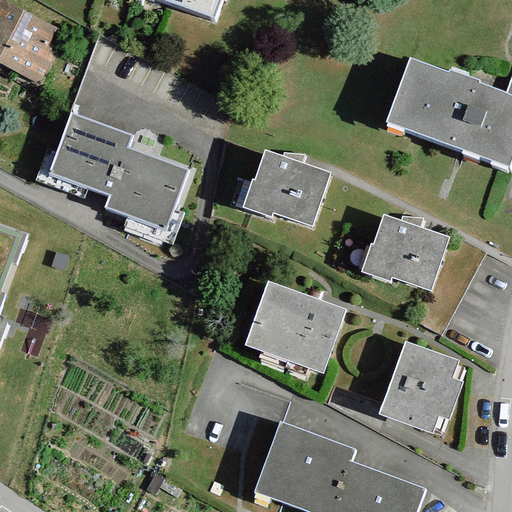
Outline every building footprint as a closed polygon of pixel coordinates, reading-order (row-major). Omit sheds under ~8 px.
[(145,0),(228,31),(239,0),(145,0)] [(64,36),(0,1),(0,64),(38,85),(64,36)] [(511,98),(424,65),(399,132),(511,174),(511,98)] [(145,135),(83,111),(60,175),(120,195),(115,212),(178,234),(201,169),(141,149),(145,135)] [(345,181),(277,157),(255,213),(327,234),(345,181)] [(371,268),(437,297),(459,247),(392,218),(371,268)] [(0,312),(23,240),(0,231),(0,312)] [(283,289),(256,349),(330,383),(358,323),(283,289)] [(478,376),(418,350),(388,418),(448,444),(478,376)] [(426,511),(433,496),(364,469),(368,458),(290,428),(263,495),(307,511),(426,511)]
